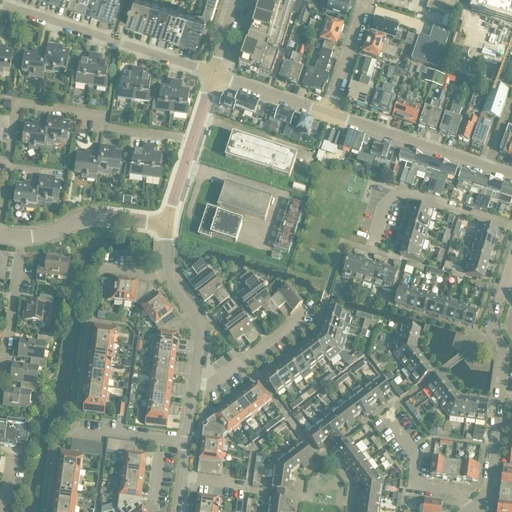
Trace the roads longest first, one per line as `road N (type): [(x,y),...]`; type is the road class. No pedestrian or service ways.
road 1 (residential): [(470,509),(487,489),(505,358),(493,326),(511,262)]
road 2 (residential): [(8,162),(16,103),(76,111),(108,129),(192,140)]
road 3 (residential): [(213,74),(0,9)]
road 4 (residential): [(511,176),(329,114)]
road 5 (residential): [(370,251),(384,204),(400,193),(511,226)]
road 6 (residential): [(21,237),(97,217),(167,225)]
road 7 (residential): [(470,509),(455,491),(413,486),(416,456),(386,418)]
road 8 (residential): [(3,368),(21,237)]
road 9 (residential): [(193,384),(211,384),(300,315)]
road 10 (residential): [(329,114),(213,74)]
